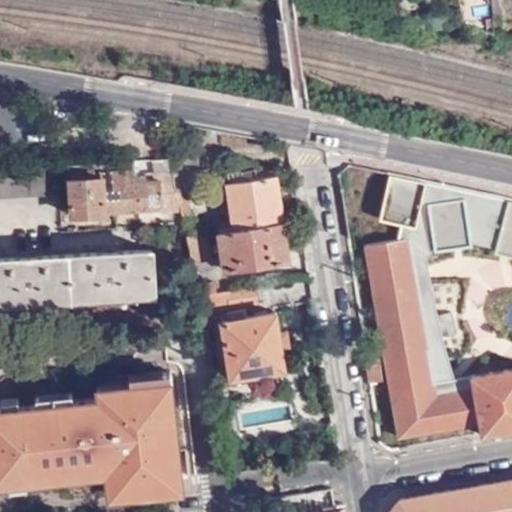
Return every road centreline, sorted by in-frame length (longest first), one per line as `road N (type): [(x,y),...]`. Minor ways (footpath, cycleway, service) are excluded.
road 1 (residential): [(0,80),(297,124),(511,171)]
road 2 (residential): [(353,474),(311,172)]
road 3 (residential): [(353,474),(511,448)]
